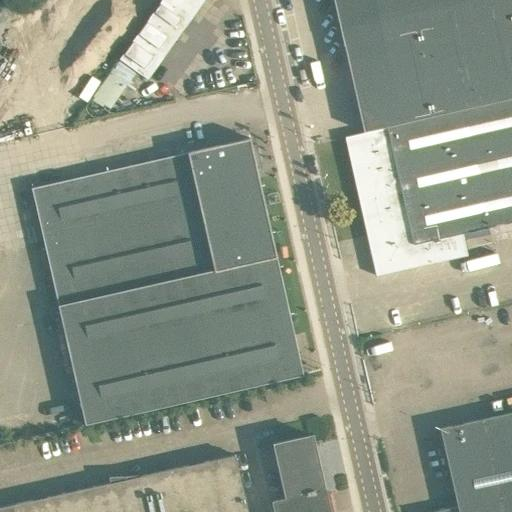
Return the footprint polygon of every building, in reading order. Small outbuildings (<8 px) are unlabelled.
[(160,0),(118,59),(141,75),(194,0),(160,0)] [(350,72),(363,132),(511,97),(511,0),(334,0),(342,34),(337,42),(344,47),(340,54),(347,59),(342,67),(350,72)] [(511,97),(363,132),(345,137),(345,138),(346,138),(376,275),(376,276),(467,255),(462,233),(511,221),(511,97)] [(31,187),(84,424),(303,374),(275,253),(249,138),(130,165),(129,161),(110,165),(111,169),(31,187)] [(511,511),(511,411),(439,428),(457,506),(429,511),(511,511)] [(327,511),(310,435),(275,443),(287,498),(274,501),(276,511),(327,511)] [(0,511),(247,511),(235,454),(0,506),(0,511)]
